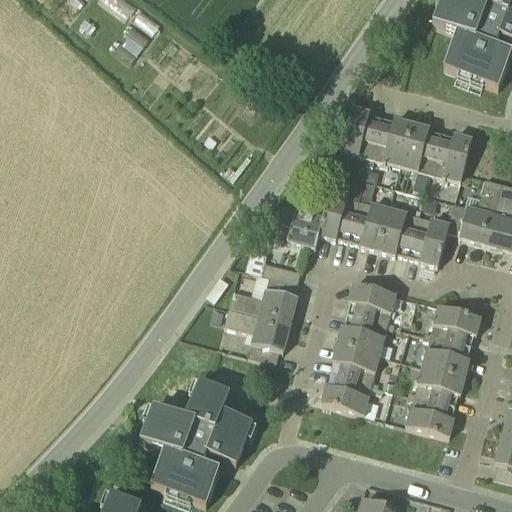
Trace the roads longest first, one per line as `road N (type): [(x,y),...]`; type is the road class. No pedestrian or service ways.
road 1 (tertiary): [(10,511),(99,423),(400,0)]
road 2 (residential): [(284,459),(328,288),(429,295),(452,275),(511,291)]
road 3 (residential): [(459,502),(511,312)]
road 4 (residential): [(501,131),(368,104)]
